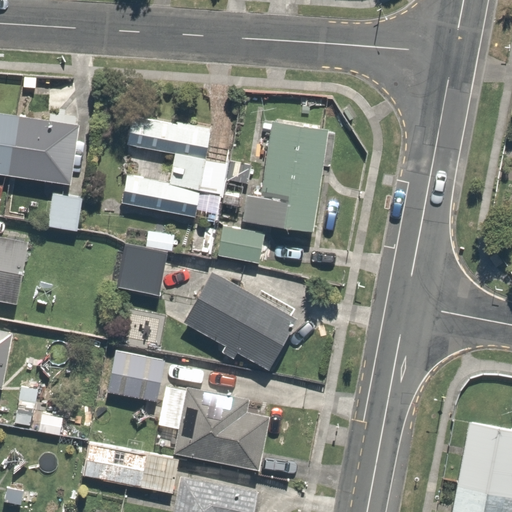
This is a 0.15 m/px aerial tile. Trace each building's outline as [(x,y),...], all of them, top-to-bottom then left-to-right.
[(77,124),(0,112),(0,173),(68,184),(77,124)] [(310,225),(324,126),(269,118),(258,191),(246,189),(242,215),(310,225)] [(199,157),(203,131),(131,119),(126,150),(167,157),(163,178),(124,172),(119,202),(194,214),(198,187),(207,188),(212,159),(199,157)] [(83,191),(50,185),(44,219),(77,225),(83,191)] [(127,222),(116,282),(159,290),(170,230),(127,222)] [(262,228),(221,222),(217,253),(257,259),(262,228)] [(26,243),(0,238),(0,299),(15,303),(26,243)] [(295,314),(209,268),(182,318),(268,365),(295,314)] [(9,335),(0,333),(0,386),(9,335)] [(114,344),(106,387),(157,397),(165,354),(114,344)] [(168,451),(256,469),(268,415),(243,410),(246,396),(182,382),(168,451)] [(43,390),(18,385),(11,419),(37,424),(43,390)] [(511,511),(511,428),(465,418),(445,511),(511,511)] [(177,453),(87,437),(81,472),(170,489),(177,453)] [(251,511),(256,490),(179,475),(171,511),(251,511)]
